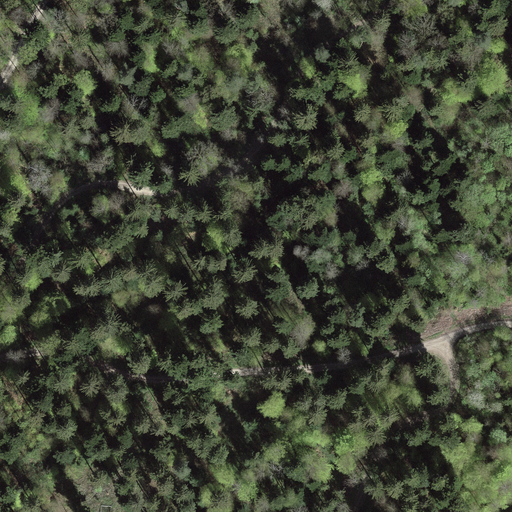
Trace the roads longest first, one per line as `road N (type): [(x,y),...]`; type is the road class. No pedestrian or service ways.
road 1 (track): [(0,356),(52,349),(138,377),(178,378),(340,365),(448,338),(454,376),(446,403),(388,435),(351,511)]
road 2 (track): [(0,303),(43,221),(72,191),(116,182),(179,192),(219,175),(276,121),(310,56),(395,0)]
